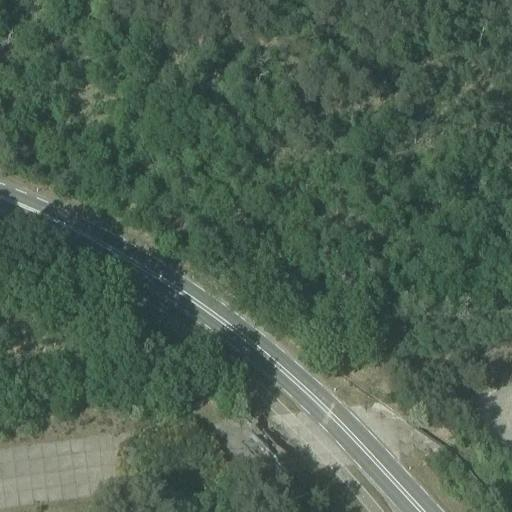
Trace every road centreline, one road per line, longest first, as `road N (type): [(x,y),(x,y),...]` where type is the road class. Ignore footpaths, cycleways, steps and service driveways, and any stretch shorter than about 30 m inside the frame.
road 1 (secondary): [(423,511),(336,418),(176,290),(87,239),(0,205)]
road 2 (unknown): [(359,442),(511,427)]
